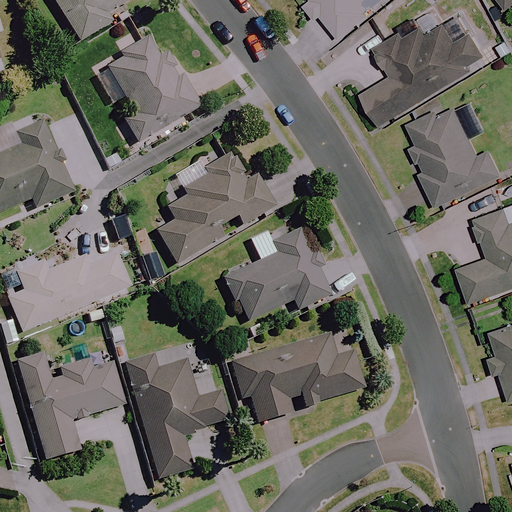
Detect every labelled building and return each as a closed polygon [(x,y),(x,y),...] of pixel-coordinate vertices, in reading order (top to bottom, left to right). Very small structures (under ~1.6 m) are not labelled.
[(52,0),(80,44),(114,23),(109,15),(131,0),(52,0)] [(313,0),(314,0),(307,6),(319,20),(323,17),(340,38),(386,0),(313,0)] [(511,0),(499,0),(509,12),(511,9),(511,0)] [(431,14),(419,21),(417,16),(398,28),(402,34),(376,50),(394,79),(365,96),(383,127),(473,72),(470,68),(488,58),(463,17),(441,31),(431,14)] [(120,56),(124,62),(108,71),(134,116),(123,122),(136,145),(145,140),(200,108),(162,41),(147,49),(143,42),(120,56)] [(463,108),(459,110),(442,118),(439,112),(410,126),(419,145),(412,149),(424,174),(422,175),(438,208),(504,177),(493,152),(481,157),(473,140),(477,137),(463,108)] [(0,231),(38,217),(35,209),(73,194),(45,123),(13,136),(11,129),(0,133),(0,231)] [(246,182),(231,156),(203,173),(207,179),(183,192),(187,199),(167,210),(174,222),(156,232),(177,268),(222,241),(216,229),(237,217),(243,228),(276,209),(257,176),(246,182)] [(511,224),(507,210),(477,221),(490,259),(460,269),(472,304),(511,289),(511,224)] [(330,298),(301,234),(272,247),(276,257),(226,280),(246,324),(294,303),(298,312),(330,298)] [(130,288),(116,255),(89,266),(86,258),(54,271),(50,261),(16,275),(23,293),(7,299),(21,334),(130,288)] [(511,327),(493,333),(499,354),(492,356),(497,371),(500,370),(509,399),(511,398),(511,327)] [(337,360),(331,338),(232,363),(241,399),(250,396),(256,423),(290,415),(287,401),(300,397),(303,408),(364,392),(355,356),(337,360)] [(51,383),(43,355),(17,362),(46,461),(79,451),(71,424),(125,408),(113,367),(92,373),(89,363),(60,371),(63,380),(51,383)] [(157,372),(153,359),(125,367),(158,481),(192,471),(182,437),(228,424),(220,394),(197,401),(186,363),(157,372)]
